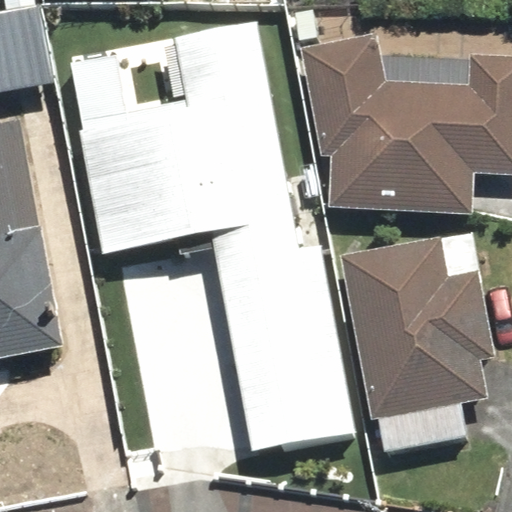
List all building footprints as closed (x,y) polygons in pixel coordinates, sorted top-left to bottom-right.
[(6,0),(9,14),(0,15),(0,106),(66,94),(47,0),(6,0)] [(127,51),(76,59),(111,263),(218,244),(255,461),(365,443),(331,244),(301,250),(263,26),(180,40),(192,109),(138,118),(127,51)] [(393,45),(316,44),(321,165),(337,164),(339,208),(482,217),(483,175),(511,175),(511,57),(480,57),(479,95),(392,94),(393,45)] [(0,365),(68,353),(26,124),(0,128),(0,365)] [(505,367),(481,238),(350,263),(386,456),(474,439),(470,414),(494,409),(487,370),(505,367)]
